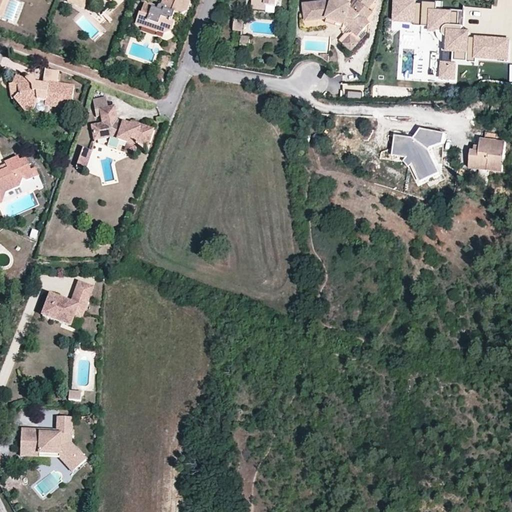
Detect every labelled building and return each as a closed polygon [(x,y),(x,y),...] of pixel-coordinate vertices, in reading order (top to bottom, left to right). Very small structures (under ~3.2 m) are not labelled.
[(0,0),(0,8),(4,10),(8,0),(0,0)] [(85,10),(89,1),(88,0),(68,0),(68,3),(85,10)] [(114,5),(112,2),(112,4),(108,0),(96,0),(107,11),(114,5)] [(182,0),(174,0),(172,7),(166,5),(165,7),(160,5),(157,7),(144,3),(140,13),(138,13),(134,25),(141,28),(142,23),(157,29),(156,32),(164,34),(171,30),(174,23),(170,21),(173,13),(179,16),(186,11),(189,2),(182,0)] [(252,0),(252,6),(267,8),(276,8),(277,0),(252,0)] [(352,10),(350,8),(341,5),(341,4),(333,1),(332,3),(304,6),(305,23),(326,21),(344,26),(357,38),(362,32),(365,22),(371,15),(367,10),(375,2),(372,0),(355,0),(358,2),(352,10)] [(430,34),(437,35),(443,35),(444,38),(446,40),(447,42),(449,42),(449,48),(448,54),(456,54),(456,63),(458,64),(475,63),(475,60),(475,39),(470,39),(471,33),(463,33),(464,29),(451,28),(452,13),(437,11),(438,5),(423,4),(423,9),(415,9),(415,3),(395,2),(395,23),(414,25),(414,20),(422,20),(422,25),(430,26),(430,34)] [(342,30),(344,26),(326,21),(325,25),(342,30)] [(155,33),(156,32),(157,29),(142,23),(141,28),(155,33)] [(237,23),(236,34),(246,34),(246,23),(237,23)] [(446,48),(449,48),(449,42),(447,42),(446,40),(444,38),(443,35),(437,35),(438,37),(438,39),(440,43),(442,46),(446,48)] [(349,52),(356,45),(349,37),(341,45),(349,52)] [(475,38),(475,39),(475,60),(510,61),(511,39),(475,38)] [(244,39),(244,49),(252,49),(252,39),(244,39)] [(432,52),(431,68),(439,68),(439,53),(432,52)] [(164,71),(169,57),(162,54),(156,68),(164,71)] [(456,54),(448,54),(444,54),(443,63),(441,63),(440,81),(456,82),(458,64),(456,63),(456,54)] [(44,71),(43,85),(49,86),(50,83),(57,84),(59,72),(44,71)] [(75,87),(57,84),(50,83),(49,86),(48,91),(32,89),(30,83),(28,80),(17,76),(13,85),(19,87),(20,96),(14,100),(24,111),(35,107),(39,101),(40,97),(46,98),(45,102),(45,105),(62,107),(62,110),(72,111),(75,87)] [(43,85),(30,83),(32,89),(48,91),(49,86),(43,85)] [(347,100),(363,100),(363,93),(348,92),(347,100)] [(128,124),(124,122),(123,125),(119,123),(117,119),(114,106),(100,110),(104,123),(93,126),(98,141),(112,137),(129,142),(135,144),(137,140),(148,144),(154,129),(130,121),(128,124)] [(414,140),(396,138),(393,158),(408,160),(404,164),(410,169),(413,166),(421,183),(440,174),(429,152),(430,150),(443,145),(445,135),(421,130),(414,140)] [(482,140),(481,147),(480,152),(475,152),(472,151),(471,165),(488,167),(487,172),(502,173),(505,143),(482,140)] [(138,145),(135,144),(129,142),(126,151),(135,154),(138,145)] [(91,160),(94,152),(85,149),(83,157),(91,160)] [(88,172),(91,160),(83,157),(79,169),(88,172)] [(0,193),(3,195),(7,193),(21,187),(25,180),(29,182),(40,177),(37,169),(32,171),(27,160),(22,162),(20,158),(7,164),(9,170),(0,174),(0,193)] [(86,303),(91,289),(77,284),(72,298),(86,303)] [(79,323),(86,303),(72,298),(69,304),(64,302),(63,305),(59,303),(60,301),(49,297),(40,319),(52,323),(53,322),(57,321),(57,323),(57,325),(69,329),(72,320),(79,323)] [(69,392),(68,402),(80,402),(81,392),(69,392)] [(56,436),(55,440),(40,439),(40,435),(24,435),(23,443),(20,443),(19,461),(40,462),(40,458),(63,459),(69,466),(74,462),(81,469),(86,464),(70,448),(71,423),(56,422),(56,436)] [(73,477),(81,469),(74,462),(69,466),(63,459),(40,458),(40,462),(59,463),(73,477)]
